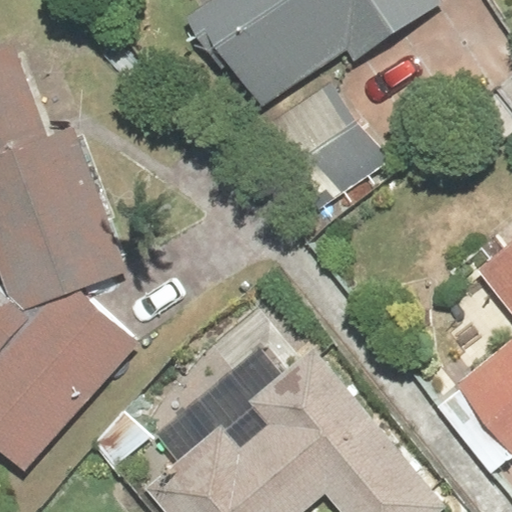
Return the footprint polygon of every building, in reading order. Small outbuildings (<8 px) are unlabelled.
[(224,0),(203,14),(216,33),(226,26),(274,99),(359,44),(369,58),(456,1),(455,0),(224,0)] [(27,41),(0,50),(0,234),(23,295),(5,279),(0,284),(0,344),(12,355),(0,368),(0,401),(7,407),(0,416),(0,429),(42,467),(156,340),(97,286),(143,271),(88,125),(62,135),(27,41)] [(346,77),(275,127),(326,199),(398,149),(346,77)] [(511,292),(511,349),(473,381),(511,428),(511,252),(492,269),(511,292)] [(155,485),(176,511),(305,511),(327,494),(341,511),(448,511),(451,510),(320,346),(250,402),(271,427),(239,453),(222,432),(155,485)]
